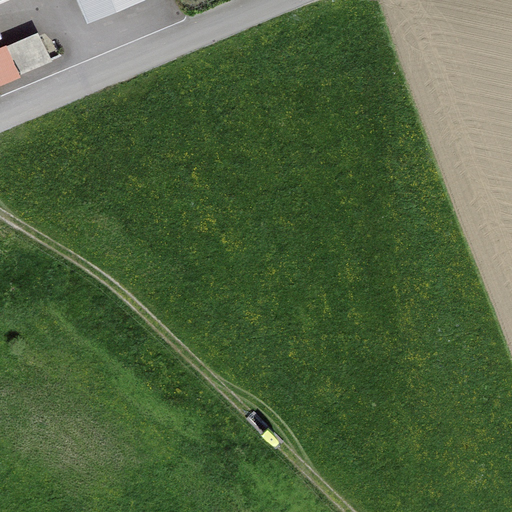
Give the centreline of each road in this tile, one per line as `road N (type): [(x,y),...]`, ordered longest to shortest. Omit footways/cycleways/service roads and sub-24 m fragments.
road 1 (track): [(349,511),(258,403),(202,368),(84,263),(0,212)]
road 2 (residential): [(0,116),(274,0)]
